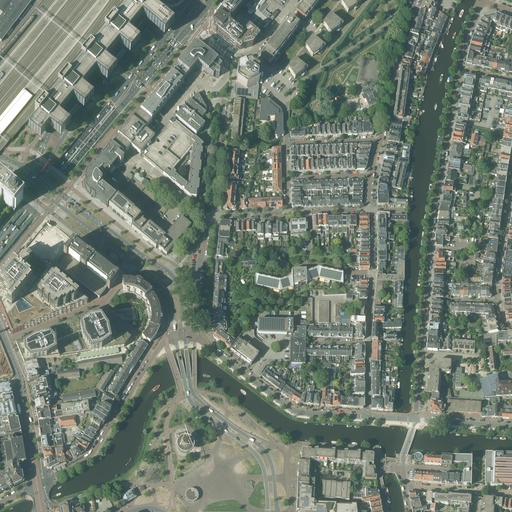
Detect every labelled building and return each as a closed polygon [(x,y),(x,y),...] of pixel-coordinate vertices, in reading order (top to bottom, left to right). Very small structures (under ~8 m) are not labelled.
[(0,0),(0,40),(1,42),(32,0),(0,0)] [(38,138),(40,140),(50,128),(52,130),(61,137),(71,123),(70,123),(66,120),(63,117),(61,115),(72,101),(74,103),(78,106),(82,110),(83,111),(93,99),(92,98),(87,94),(84,91),(82,90),(95,74),(97,75),(105,82),(106,83),(113,75),(116,71),(115,70),(111,67),(107,64),(105,62),(119,46),(121,48),(124,51),(128,54),(129,55),(139,44),(138,42),(134,39),(132,38),(130,36),(128,35),(142,19),(144,20),(146,23),(151,26),(164,37),(173,25),(163,17),(153,9),(149,5),(142,0),(131,0),(128,5),(127,4),(111,23),(112,24),(105,32),(107,34),(91,53),(88,52),(82,60),(84,61),(68,81),(66,79),(59,87),(61,89),(45,108),(43,107),(36,115),(39,118),(29,130),(38,138)] [(248,0),(230,0),(216,19),(214,21),(216,22),(215,23),(216,24),(217,28),(216,29),(217,30),(216,31),(218,33),(217,34),(237,50),(252,47),(259,38),(248,29),(244,34),(240,35),(232,28),(232,27),(233,26),(232,23),(231,22),(248,0)] [(250,0),(236,19),(239,22),(236,25),(243,32),(246,28),(248,29),(259,38),(278,13),(275,10),(271,16),(265,10),(269,5),(265,1),(260,7),(251,0),(250,0)] [(305,0),(296,13),(303,19),(303,20),(318,0),(305,0)] [(361,4),(356,0),(343,0),(340,3),(340,2),(348,13),(353,9),(355,11),(361,4)] [(418,0),(419,0),(416,9),(424,11),(424,10),(423,10),(424,9),(428,11),(429,8),(433,10),(435,5),(435,4),(436,1),(436,0),(418,0)] [(428,20),(427,24),(426,27),(430,28),(431,27),(428,26),(430,21),(432,17),(434,13),(442,16),(443,14),(437,11),(430,10),(429,13),(430,13),(429,16),(428,20)] [(447,18),(442,16),(434,13),(432,17),(434,18),(434,19),(445,23),(447,18)] [(495,15),(491,16),(491,17),(495,19),(493,22),(497,24),(498,24),(501,16),(497,14),(495,15)] [(343,26),(330,15),(326,20),(328,21),(322,24),(322,25),(323,24),(330,35),(336,31),(338,33),(343,26)] [(491,17),(491,16),(488,17),(484,18),(482,18),(481,21),(489,26),(489,25),(491,21),(493,22),(495,19),(491,17)] [(498,24),(497,24),(495,31),(497,31),(498,30),(501,31),(506,18),(501,16),(498,24)] [(434,18),(432,17),(430,21),(433,22),(432,23),(435,24),(443,27),(445,23),(434,19),(434,18)] [(299,25),(289,18),(283,26),(284,27),(260,57),(265,61),(268,63),(267,64),(268,64),(294,31),(299,25)] [(507,30),(511,20),(506,18),(501,31),(503,32),(504,29),(507,30)] [(433,22),(430,21),(428,26),(431,27),(430,28),(441,32),(443,27),(435,24),(434,27),(431,26),(432,23),(433,22)] [(492,26),(489,25),(489,26),(481,21),(479,26),(489,31),(488,31),(491,32),(492,30),(490,29),(492,26)] [(488,31),(479,26),(476,31),(491,38),(491,36),(487,34),(488,31)] [(425,31),(428,33),(429,32),(440,36),(441,32),(430,28),(426,27),(425,31)] [(424,33),(423,36),(426,37),(438,41),(440,36),(429,32),(428,33),(425,31),(424,33)] [(488,41),(489,37),(486,36),(476,31),(474,37),(485,40),(487,40),(488,41)] [(422,40),(422,41),(425,42),(426,40),(429,41),(428,43),(436,46),(438,41),(426,37),(423,36),(423,38),(422,40)] [(326,48),(312,37),(308,42),(310,43),(304,47),(305,47),(312,57),(318,53),(320,55),(326,48)] [(487,43),(488,41),(487,40),(485,40),(474,37),(472,42),(489,46),(490,44),(487,43)] [(422,41),(422,43),(421,46),(419,45),(418,49),(416,52),(415,55),(419,56),(420,54),(422,49),(423,47),(424,44),(425,42),(422,41)] [(489,46),(472,42),(471,47),(485,50),(486,49),(485,48),(485,47),(489,48),(489,46)] [(173,75),(177,78),(179,76),(184,80),(193,69),(196,69),(197,69),(197,70),(198,70),(198,69),(202,68),(213,77),(214,75),(216,76),(217,77),(219,77),(220,73),(218,71),(221,67),(199,49),(192,49),(174,71),(175,72),(173,75)] [(475,53),(470,52),(467,65),(472,66),(475,53)] [(303,77),(308,70),(295,59),(291,64),(292,65),(287,69),(295,79),(300,75),(303,77)] [(415,67),(416,63),(414,62),(413,65),(411,64),(411,61),(402,59),(401,63),(415,67)] [(259,84),(260,71),(249,63),(237,69),(236,82),(237,83),(236,84),(235,98),(257,100),(259,86),(258,85),(259,84)] [(410,71),(409,71),(400,68),(399,74),(405,75),(404,78),(410,79),(412,80),(413,79),(416,79),(416,77),(413,77),(413,76),(410,77),(410,74),(410,71)] [(170,100),(183,83),(177,78),(173,75),(172,74),(140,112),(151,122),(165,105),(167,102),(170,100)] [(405,75),(399,74),(398,83),(408,85),(411,85),(411,81),(409,81),(410,79),(404,78),(405,75)] [(408,88),(408,85),(398,83),(397,89),(403,90),(402,93),(408,93),(408,88)] [(378,98),(373,85),(362,90),(363,94),(362,95),(362,96),(363,99),(364,99),(365,99),(368,106),(375,103),(374,100),(378,98)] [(403,90),(397,89),(396,98),(406,100),(407,96),(408,93),(402,93),(403,90)] [(24,92),(0,120),(0,138),(34,99),(24,92)] [(206,109),(198,93),(191,101),(190,101),(184,108),(175,118),(196,136),(205,125),(200,121),(206,114),(203,112),(206,109)] [(281,109),(266,98),(265,100),(261,99),(259,121),(267,122),(268,117),(270,117),(270,122),(271,125),(271,129),(271,130),(270,130),(270,133),(271,133),(271,134),(272,134),(272,133),(273,133),(273,132),(275,132),(275,137),(276,137),(277,139),(281,137),(281,136),(283,136),(283,115),(282,115),(282,111),(280,110),(281,109)] [(406,108),(406,103),(408,103),(408,100),(406,100),(396,98),(395,104),(401,104),(400,107),(406,108)] [(395,104),(394,112),(404,114),(404,113),(405,111),(406,108),(400,107),(401,104),(395,104)] [(511,121),(511,111),(504,110),(502,119),(506,120),(511,121)] [(149,144),(154,138),(152,136),(145,130),(152,122),(151,122),(140,112),(136,116),(133,120),(132,119),(117,137),(118,137),(115,141),(115,142),(114,142),(114,143),(113,143),(112,144),(112,145),(111,146),(113,147),(112,148),(112,147),(111,147),(110,147),(110,148),(109,148),(109,149),(109,150),(110,150),(109,151),(107,150),(98,162),(97,162),(98,163),(109,172),(114,167),(116,169),(122,161),(123,160),(124,160),(123,159),(125,157),(126,158),(126,157),(125,157),(124,156),(124,155),(130,147),(137,153),(140,155),(145,149),(146,148),(149,144)] [(404,114),(394,112),(393,118),(402,119),(410,120),(410,121),(414,121),(414,119),(412,118),(412,117),(406,116),(406,113),(404,113),(404,114)] [(409,126),(410,121),(410,120),(402,119),(401,125),(391,123),(390,129),(402,131),(402,128),(403,128),(402,128),(406,129),(407,126),(409,126)] [(192,141),(195,138),(172,120),(151,146),(149,144),(146,148),(148,149),(144,153),(147,155),(144,158),(158,170),(163,175),(167,171),(171,175),(196,145),(192,141)] [(364,125),(361,125),(362,135),(372,135),(373,133),(368,121),(364,121),(364,125)] [(455,132),(466,134),(468,134),(469,126),(456,124),(455,132)] [(299,137),(298,129),(298,131),(294,131),(294,132),(291,132),(290,132),(290,137),(291,138),(299,137)] [(402,131),(390,129),(388,136),(401,138),(401,134),(406,135),(407,132),(402,131)] [(478,142),(479,136),(478,136),(479,133),(478,132),(476,131),(475,132),(475,133),(474,135),(472,135),(471,138),(471,140),(469,140),(468,142),(470,142),(470,145),(477,146),(478,142)] [(388,136),(387,142),(400,144),(407,145),(407,143),(400,142),(401,138),(388,136)] [(167,171),(163,175),(190,198),(196,198),(197,190),(198,191),(199,182),(198,181),(199,172),(200,173),(201,164),(200,163),(200,155),(202,155),(202,150),(201,150),(201,146),(203,146),(203,145),(195,138),(192,141),(196,145),(171,175),(167,171)] [(410,145),(407,145),(400,144),(400,147),(400,149),(401,149),(400,159),(398,159),(398,161),(397,164),(408,166),(410,145)] [(466,150),(452,147),(451,152),(465,155),(472,156),(473,151),(471,151),(471,150),(466,149),(466,150)] [(508,168),(509,162),(495,159),(493,159),(493,163),(498,164),(498,166),(508,168)] [(115,198),(102,187),(104,184),(104,180),(103,179),(109,172),(98,163),(97,164),(96,163),(93,166),(94,166),(94,167),(92,169),(91,168),(89,172),(90,172),(89,173),(88,173),(88,172),(87,174),(86,176),(85,177),(85,178),(84,178),(84,179),(84,180),(84,181),(84,182),(84,183),(84,184),(84,185),(84,186),(84,187),(84,188),(85,188),(85,189),(85,190),(86,191),(87,192),(87,193),(88,193),(88,194),(89,194),(89,195),(90,194),(91,194),(92,194),(91,195),(94,198),(95,197),(96,198),(95,199),(101,203),(101,204),(107,208),(108,207),(111,209),(119,199),(117,196),(115,198)] [(460,174),(461,170),(468,171),(468,175),(473,176),(474,169),(473,168),(474,168),(473,168),(470,167),(466,167),(449,164),(449,169),(448,172),(457,173),(460,174)] [(499,172),(493,171),(492,175),(496,175),(496,178),(507,179),(507,173),(499,172)] [(152,185),(145,179),(141,184),(148,189),(152,185)] [(0,202),(1,202),(2,200),(3,201),(2,202),(5,205),(14,212),(20,205),(24,200),(16,193),(12,190),(11,192),(10,191),(11,190),(0,180),(0,202)] [(456,186),(456,185),(456,184),(454,183),(446,182),(445,184),(444,185),(444,186),(445,187),(443,192),(443,193),(453,193),(456,193),(456,188),(455,188),(456,186)] [(495,183),(491,182),(488,182),(488,184),(491,185),(491,186),(495,187),(494,189),(496,190),(505,191),(506,185),(495,183)] [(153,186),(149,191),(156,197),(160,192),(153,186)] [(493,195),(490,194),(489,198),(493,199),(493,201),(503,202),(504,197),(493,195)] [(165,237),(146,221),(119,199),(111,209),(131,226),(133,227),(132,229),(156,248),(157,247),(165,237)] [(0,263),(37,219),(33,216),(29,212),(23,208),(20,205),(14,212),(0,229),(0,263)] [(453,217),(453,212),(449,212),(449,213),(440,213),(439,217),(439,221),(457,222),(467,223),(468,218),(453,217)] [(191,226),(181,217),(165,237),(157,247),(159,248),(159,249),(166,255),(191,226)] [(307,231),(307,224),(306,224),(306,225),(305,225),(305,223),(305,221),(299,221),(296,222),(296,221),(290,222),(290,226),(289,226),(289,225),(289,232),(290,232),(291,234),(298,233),(298,235),(306,235),(305,231),(306,231),(307,231)] [(449,242),(450,237),(444,236),(437,236),(436,236),(436,245),(436,246),(436,247),(443,247),(443,241),(449,242)] [(64,254),(62,256),(59,260),(61,262),(58,266),(71,277),(73,278),(75,280),(80,284),(99,298),(107,288),(109,290),(118,278),(115,276),(117,274),(95,257),(94,259),(92,258),(90,256),(88,255),(90,253),(77,243),(75,245),(73,243),(71,245),(70,245),(68,248),(66,251),(64,253),(64,254)] [(380,274),(377,274),(377,281),(383,281),(386,282),(391,282),(393,282),(396,283),(396,282),(403,282),(404,282),(404,262),(405,248),(394,248),(393,248),(393,258),(389,257),(389,258),(389,262),(389,265),(388,266),(388,270),(397,270),(397,275),(394,275),(394,276),(391,276),(385,276),(385,272),(382,272),(382,273),(381,274),(380,274)] [(8,269),(0,279),(0,306),(12,335),(33,326),(35,325),(37,324),(66,312),(88,303),(60,280),(24,250),(8,269)] [(482,257),(481,259),(495,261),(496,255),(497,251),(487,250),(486,253),(486,258),(482,257)] [(224,263),(216,262),(215,277),(226,277),(227,275),(222,274),(223,274),(224,268),(227,269),(227,267),(224,266),(224,263)] [(377,264),(377,274),(380,274),(381,274),(382,273),(382,272),(385,272),(386,264),(377,264)] [(343,284),(343,277),(343,275),(342,274),(318,269),(306,273),(306,270),(291,271),(292,278),(279,282),(255,276),(255,286),(256,286),(280,291),(293,287),(306,283),(319,278),(343,284)] [(152,293),(149,290),(145,287),(145,288),(141,285),(141,284),(140,284),(138,283),(137,283),(136,283),(135,284),(131,283),(131,282),(127,281),(122,281),(123,285),(122,285),(123,288),(123,292),(126,292),(127,293),(130,294),(134,295),(138,297),(140,299),(143,301),(145,304),(146,305),(146,306),(147,308),(148,309),(148,311),(148,312),(149,316),(149,318),(148,321),(148,325),(146,328),(145,330),(143,332),(143,335),(141,336),(146,342),(147,341),(150,343),(151,342),(154,338),(155,338),(156,337),(156,336),(156,335),(158,335),(159,335),(160,335),(160,334),(161,333),(161,332),(161,322),(161,321),(162,320),(162,319),(161,318),(161,314),(160,310),(159,306),(158,302),(158,301),(157,300),(154,296),(152,293)] [(402,286),(403,282),(396,282),(396,283),(393,282),(393,285),(394,285),(394,295),(402,295),(402,291),(403,290),(403,287),(402,286)] [(402,295),(394,295),(394,299),(393,299),(393,305),(394,305),(394,308),(395,308),(395,311),(399,311),(400,311),(400,309),(402,309),(403,295),(402,295)] [(223,300),(213,299),(213,306),(226,307),(227,307),(227,306),(226,306),(226,305),(225,305),(225,300),(223,300)] [(96,311),(16,344),(24,364),(28,363),(33,361),(38,360),(76,354),(79,354),(118,348),(124,347),(130,339),(127,336),(124,334),(96,311)] [(360,318),(354,318),(354,316),(350,316),(345,316),(341,316),(340,325),(345,325),(347,325),(349,325),(355,325),(365,325),(365,319),(360,318)] [(305,362),(305,337),(306,321),(293,321),(287,320),(287,321),(258,320),(257,334),(286,335),(290,335),(290,365),(291,365),(291,364),(299,364),(305,365),(305,362)] [(391,324),(373,324),(372,324),(371,340),(378,340),(378,328),(381,328),(381,329),(401,328),(402,323),(391,323),(391,324)] [(442,325),(429,324),(428,325),(428,328),(429,329),(430,329),(430,331),(435,332),(435,331),(437,331),(438,331),(438,332),(440,332),(446,333),(447,325),(445,325),(442,325)] [(224,332),(214,332),(214,337),(216,339),(217,340),(218,341),(219,341),(226,333),(224,332)] [(428,340),(427,343),(428,343),(428,344),(435,344),(438,344),(442,344),(442,342),(442,341),(442,338),(442,337),(440,337),(440,332),(438,332),(430,332),(429,332),(428,340)] [(226,333),(219,341),(221,343),(222,344),(223,345),(224,345),(231,337),(226,333)] [(400,341),(400,339),(397,339),(397,336),(388,336),(388,335),(385,335),(385,336),(384,336),(384,341),(391,341),(391,343),(398,343),(398,341),(400,341)] [(231,337),(224,345),(226,346),(227,347),(228,348),(229,348),(229,349),(236,340),(231,337)] [(258,355),(248,347),(246,345),(244,344),(238,339),(230,350),(236,355),(236,354),(237,353),(241,356),(240,357),(250,365),(251,363),(251,364),(258,355)] [(135,345),(145,350),(147,346),(140,341),(138,344),(136,343),(135,345)] [(454,344),(451,344),(451,345),(451,351),(451,352),(456,353),(456,350),(459,350),(459,342),(454,342),(454,344)] [(136,347),(134,350),(142,355),(145,350),(135,345),(134,346),(136,347)] [(119,353),(118,348),(79,354),(80,359),(119,353)] [(142,355),(134,350),(133,353),(131,352),(130,353),(139,359),(142,355)] [(139,359),(130,353),(129,355),(131,356),(129,358),(137,363),(139,359)] [(137,363),(129,358),(127,361),(125,360),(125,362),(134,367),(137,363)] [(45,368),(49,367),(48,364),(54,363),(53,359),(47,361),(47,360),(43,361),(45,367),(45,368)] [(45,368),(45,367),(44,367),(42,360),(37,361),(33,362),(33,361),(28,363),(24,364),(25,366),(23,366),(25,373),(26,372),(27,374),(40,372),(48,372),(49,372),(53,371),(52,368),(49,369),(49,367),(45,368)] [(444,372),(451,373),(449,372),(450,370),(451,370),(452,362),(437,361),(437,365),(433,368),(429,367),(429,379),(430,379),(430,385),(428,385),(428,389),(428,394),(432,395),(451,396),(450,389),(439,392),(440,375),(440,372),(444,372)] [(134,367),(125,362),(122,366),(131,372),(134,367)] [(334,393),(334,392),(334,391),(333,391),(336,365),(324,364),(321,391),(322,391),(321,401),(321,406),(324,406),(326,406),(332,407),(334,393)] [(131,372),(122,366),(122,368),(123,368),(122,370),(120,369),(119,370),(129,376),(131,372)] [(272,368),(270,368),(269,369),(268,368),(266,371),(265,370),(261,377),(265,379),(271,370),(272,369),(272,368)] [(273,369),(272,369),(271,370),(265,379),(268,381),(275,372),(274,372),(276,369),(274,368),(273,369)] [(462,369),(456,368),(455,386),(461,387),(461,381),(464,381),(465,375),(462,375),(462,369)] [(129,376),(119,370),(118,372),(120,373),(118,375),(126,380),(129,376)] [(276,373),(275,372),(268,381),(271,384),(278,375),(279,372),(279,371),(277,374),(276,373)] [(49,377),(48,372),(40,372),(27,374),(27,375),(28,377),(27,378),(27,380),(27,381),(29,382),(30,381),(42,379),(49,377)] [(281,373),(279,372),(278,375),(271,384),(274,386),(279,380),(280,378),(279,376),(281,373)] [(126,380),(118,375),(117,378),(115,377),(114,379),(123,384),(126,380)] [(279,380),(274,386),(277,389),(286,377),(285,376),(284,378),(283,377),(281,378),(280,378),(279,380)] [(286,377),(277,389),(280,391),(285,384),(283,383),(286,378),(287,377),(286,377)] [(511,383),(499,384),(497,377),(480,381),(483,390),(475,392),(475,390),(473,391),(470,391),(470,392),(465,392),(465,391),(460,390),(459,399),(482,401),(485,400),(489,400),(491,400),(496,400),(499,400),(499,397),(511,396),(511,383)] [(54,392),(53,392),(52,387),(52,386),(51,384),(51,382),(51,380),(50,379),(47,380),(47,379),(40,381),(40,383),(31,385),(34,397),(32,399),(32,401),(35,402),(35,403),(50,399),(55,398),(55,397),(56,397),(57,396),(57,395),(57,394),(57,393),(56,393),(56,392),(55,392),(54,392)] [(115,381),(113,384),(121,389),(123,384),(114,379),(113,380),(115,381)] [(0,396),(12,394),(9,384),(0,385),(0,396)] [(110,386),(109,387),(118,393),(121,389),(113,384),(111,387),(110,386)] [(294,392),(293,391),(288,398),(290,400),(291,399),(295,393),(296,391),(296,390),(297,387),(297,384),(296,384),(295,387),(294,391),(295,391),(294,392)] [(290,385),(288,388),(283,395),(285,397),(292,388),(293,387),(290,385)] [(312,405),(313,395),(314,387),(308,386),(307,391),(305,405),(312,405)] [(118,393),(109,387),(108,389),(109,390),(108,393),(114,397),(115,397),(118,393)] [(294,387),(293,387),(292,388),(285,397),(288,398),(293,391),(293,389),(294,387)] [(295,393),(291,399),(295,402),(300,392),(299,392),(300,390),(300,389),(297,387),(296,390),(296,391),(295,393)] [(302,396),(304,391),(301,390),(300,392),(295,402),(298,404),(302,396)] [(304,391),(302,396),(298,404),(305,405),(307,391),(304,391)] [(341,407),(340,396),(339,396),(339,394),(337,394),(337,392),(334,392),(334,393),(332,407),(341,407)] [(112,405),(115,397),(114,397),(106,393),(101,401),(110,405),(110,406),(112,405)] [(14,402),(12,394),(0,396),(0,404),(3,404),(14,402)] [(317,396),(313,395),(312,405),(316,406),(319,406),(320,394),(317,394),(317,396)] [(481,415),(482,401),(459,399),(451,398),(448,398),(447,401),(447,408),(446,411),(445,411),(445,412),(444,412),(481,415)] [(52,407),(50,399),(35,403),(36,408),(35,408),(36,410),(52,407)] [(61,411),(57,412),(42,414),(42,415),(37,416),(38,422),(58,419),(74,416),(78,416),(85,419),(86,420),(87,421),(91,415),(90,414),(89,404),(95,404),(94,400),(93,400),(89,401),(88,401),(89,402),(82,403),(81,403),(78,404),(67,405),(63,406),(62,406),(60,406),(61,411)] [(447,408),(447,401),(443,401),(441,401),(441,400),(438,400),(438,401),(436,401),(436,402),(432,402),(431,413),(432,414),(436,414),(437,409),(439,410),(439,408),(440,408),(442,408),(442,407),(447,408)] [(0,419),(17,416),(14,402),(3,404),(0,404),(0,419)] [(91,415),(87,421),(92,423),(97,426),(98,425),(100,426),(101,424),(102,424),(104,420),(105,420),(110,412),(109,412),(111,409),(107,407),(105,405),(105,406),(102,405),(101,406),(99,405),(94,413),(92,415),(91,415)] [(56,407),(52,407),(36,410),(37,416),(42,415),(42,414),(57,412),(56,407)] [(17,416),(0,419),(0,428),(14,425),(14,424),(19,423),(18,419),(17,416)] [(76,427),(74,416),(58,419),(60,427),(60,429),(76,427)] [(83,422),(85,419),(78,416),(74,416),(76,427),(76,428),(79,429),(83,422)] [(60,427),(58,419),(38,422),(39,430),(60,427)] [(97,426),(92,423),(91,425),(88,424),(85,422),(84,423),(84,424),(87,426),(97,432),(99,427),(97,426)] [(0,428),(0,434),(20,431),(20,430),(19,423),(14,424),(14,425),(0,428)] [(87,426),(85,429),(88,430),(87,432),(94,436),(97,432),(87,426)] [(61,432),(60,429),(60,427),(39,430),(40,438),(56,435),(56,436),(61,436),(61,434),(61,432)] [(87,432),(82,429),(80,428),(78,432),(80,433),(81,431),(85,433),(84,435),(92,440),(94,436),(87,432)] [(191,443),(190,441),(189,442),(187,440),(186,436),(185,432),(178,434),(179,439),(180,442),(181,443),(179,445),(179,446),(179,448),(180,450),(181,450),(182,451),(183,452),(184,452),(186,452),(187,452),(188,452),(189,451),(191,450),(191,449),(192,447),(192,446),(192,445),(191,443)] [(77,434),(76,435),(90,443),(92,440),(84,435),(82,437),(79,435),(77,434)] [(56,435),(40,438),(42,449),(49,449),(49,448),(63,446),(62,444),(61,436),(56,436),(56,435)] [(90,443),(76,435),(75,437),(80,440),(79,442),(88,447),(90,443)] [(21,440),(21,437),(16,438),(0,438),(0,467),(5,467),(5,465),(19,463),(26,462),(22,439),(21,440)] [(84,453),(88,447),(79,442),(78,444),(75,442),(69,445),(67,448),(68,449),(70,448),(72,446),(76,444),(81,453),(82,453),(84,452),(84,453)] [(76,444),(72,446),(78,456),(82,454),(82,453),(81,453),(76,444)] [(78,456),(72,446),(70,448),(71,450),(69,452),(72,457),(73,457),(73,459),(78,456)] [(68,449),(67,448),(65,449),(65,451),(67,450),(67,451),(64,453),(63,449),(62,449),(63,453),(62,453),(66,461),(72,457),(69,452),(69,451),(68,449)] [(63,453),(62,449),(54,450),(56,458),(56,460),(58,465),(67,461),(66,461),(62,453),(63,453)] [(298,466),(298,474),(309,475),(310,467),(310,460),(322,461),(322,466),(326,466),(326,461),(365,464),(364,479),(376,480),(374,467),(373,467),(373,461),(375,459),(375,457),(372,454),(302,449),(301,462),(299,461),(298,463),(298,464),(298,465),(298,466)] [(56,458),(54,450),(43,452),(44,460),(56,458)] [(441,466),(442,458),(426,457),(425,459),(423,458),(423,457),(423,456),(422,456),(422,455),(421,455),(421,454),(420,454),(419,454),(418,454),(417,454),(416,454),(416,455),(415,455),(415,456),(415,457),(415,458),(414,458),(415,458),(415,459),(415,460),(415,461),(416,461),(417,462),(418,462),(419,462),(420,462),(424,462),(424,465),(431,465),(441,466)] [(511,486),(511,454),(494,454),(496,455),(495,484),(495,486),(502,486),(511,486)] [(495,484),(496,455),(493,455),(489,456),(486,457),(485,457),(484,458),(485,459),(486,461),(486,463),(485,486),(492,486),(492,484),(495,484)] [(472,469),(472,466),(472,465),(472,460),(473,458),(473,457),(453,456),(452,464),(453,464),(464,464),(464,466),(464,468),(464,470),(464,476),(464,485),(471,485),(472,485),(472,479),(472,476),(472,475),(472,470),(472,469)] [(56,460),(56,458),(44,460),(45,468),(49,470),(49,469),(52,468),(55,467),(58,465),(56,460)] [(0,492),(13,486),(14,487),(22,484),(21,482),(22,481),(23,481),(22,472),(20,472),(20,470),(19,463),(5,465),(5,467),(6,473),(0,476),(0,492)] [(434,483),(434,474),(413,472),(412,481),(422,482),(434,483)] [(441,474),(440,484),(443,484),(450,484),(453,484),(461,485),(461,475),(454,475),(450,475),(441,474)] [(356,511),(355,506),(341,506),(334,505),(325,505),(325,499),(333,499),(335,499),(338,499),(340,499),(343,500),(349,501),(350,483),(344,483),(342,483),(339,484),(336,483),(334,482),(316,481),(309,480),(297,480),(297,483),(295,511),(356,511)] [(358,483),(353,483),(353,493),(351,493),(351,498),(352,498),(361,498),(361,500),(379,496),(378,490),(373,490),(373,489),(365,488),(365,490),(362,489),(362,493),(361,493),(358,493),(358,483)] [(188,502),(190,502),(191,503),(192,503),(194,502),(195,502),(196,501),(197,500),(198,499),(198,498),(198,497),(198,496),(198,494),(198,493),(197,492),(196,491),(194,489),(193,489),(192,489),(190,489),(189,489),(188,490),(187,491),(186,492),(185,493),(185,494),(185,495),(185,497),(185,498),(185,499),(186,500),(187,501),(188,502)] [(130,500),(135,497),(132,491),(121,496),(122,498),(124,500),(125,503),(131,500),(130,500)] [(468,511),(470,505),(471,505),(472,501),(472,497),(470,497),(459,496),(458,496),(449,495),(449,497),(444,497),(441,497),(436,496),(436,494),(435,494),(435,495),(435,502),(435,506),(436,506),(442,506),(442,504),(444,504),(449,505),(460,506),(459,511),(468,511)] [(379,496),(361,500),(361,502),(362,502),(362,504),(379,500),(379,496)] [(502,503),(503,500),(484,498),(484,506),(485,506),(486,506),(484,511),(494,511),(495,507),(502,507),(502,503)] [(432,502),(427,502),(426,505),(423,504),(423,503),(422,503),(420,504),(411,505),(412,510),(426,507),(431,507),(431,506),(431,505),(432,502)] [(84,511),(85,511),(84,507),(83,505),(72,507),(71,505),(70,505),(70,504),(69,504),(69,503),(68,503),(67,503),(66,503),(65,503),(65,504),(65,505),(65,506),(58,507),(59,511),(84,511)]
